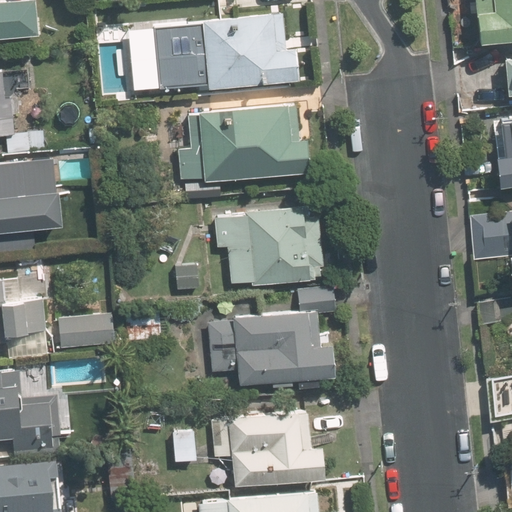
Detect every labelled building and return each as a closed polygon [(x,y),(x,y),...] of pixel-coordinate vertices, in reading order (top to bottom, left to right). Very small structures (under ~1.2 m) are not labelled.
[(0,0),(0,32),(5,32),(5,28),(45,24),(42,0),(0,0)] [(511,0),(477,0),(481,35),(511,32),(511,0)] [(155,85),(305,71),(302,39),(289,41),(286,7),(148,20),(155,85)] [(0,129),(18,128),(14,90),(9,90),(6,61),(0,62),(0,129)] [(184,174),(316,162),(313,129),(304,130),(301,95),(190,105),(194,140),(181,142),(184,174)] [(503,145),(506,177),(511,176),(511,109),(507,110),(510,145),(503,145)] [(0,223),(68,217),(63,159),(62,149),(0,154),(0,223)] [(248,208),(216,211),(219,242),(231,241),(234,278),(327,270),(321,209),(312,210),(310,198),(248,204),(248,208)] [(511,207),(474,210),(478,257),(511,254),(511,207)] [(200,258),(178,260),(180,283),(202,281),(200,258)] [(0,336),(47,332),(43,289),(24,290),(22,270),(0,272),(0,336)] [(244,375),(341,367),(338,334),(325,335),(323,308),(338,307),(335,282),(300,285),(301,301),(238,307),(238,313),(209,316),(214,366),(243,364),(244,375)] [(128,309),(130,335),(165,332),(162,306),(128,309)] [(59,312),(62,342),(117,336),(115,307),(59,312)] [(0,430),(63,425),(60,388),(26,392),(23,362),(0,363),(0,430)] [(235,448),(239,477),(331,466),(327,436),(316,437),(312,399),(213,411),(217,450),(235,448)] [(173,426),(177,455),(201,452),(198,423),(173,426)] [(109,451),(113,495),(138,492),(134,448),(109,451)] [(0,511),(62,511),(57,460),(0,465),(0,511)] [(203,511),(335,511),(331,479),(201,494),(203,511)]
